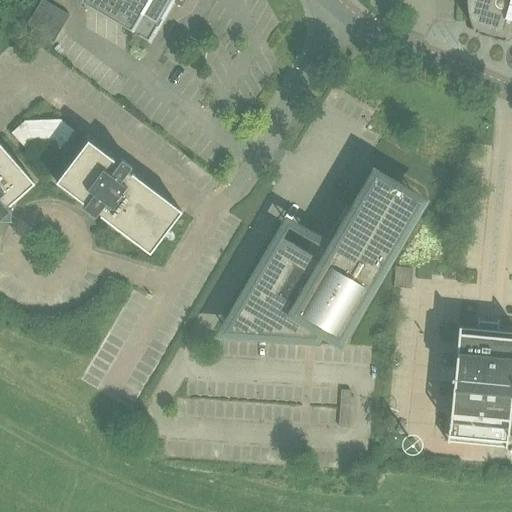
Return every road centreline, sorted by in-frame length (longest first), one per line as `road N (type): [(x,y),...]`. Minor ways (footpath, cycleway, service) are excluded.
road 1 (unclassified): [(107,394),(268,145),(343,11)]
road 2 (unclassified): [(511,91),(343,11)]
